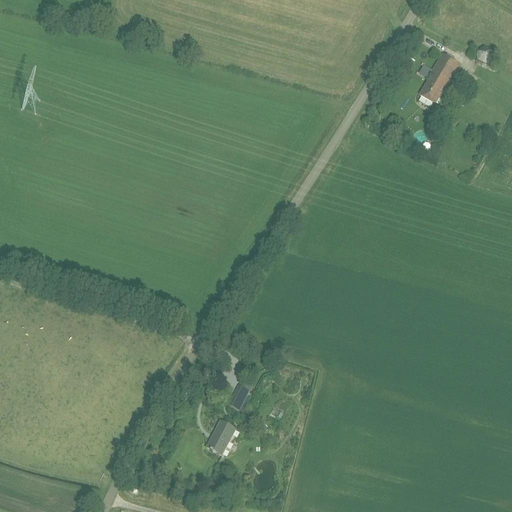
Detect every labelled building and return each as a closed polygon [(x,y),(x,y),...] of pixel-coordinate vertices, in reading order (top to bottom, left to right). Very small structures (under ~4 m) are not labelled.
[(485,46),(478,51),(479,61),(486,64),(494,60),(494,51),(485,46)] [(461,66),(443,56),(428,81),(430,82),(421,98),(436,106),(445,91),(447,92),(461,66)] [(459,89),(453,86),(452,85),(447,93),(449,94),(444,102),(446,102),(451,105),(459,89)] [(420,143),(429,145),(431,134),(422,132),(420,143)] [(240,410),(251,390),(239,385),(229,405),(240,410)] [(236,431),(221,423),(206,449),(222,457),(236,431)]
